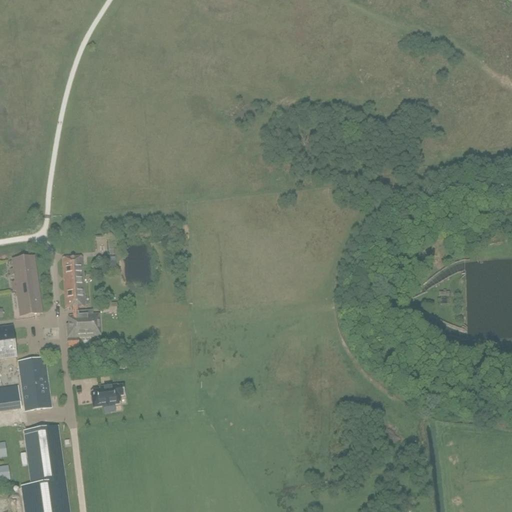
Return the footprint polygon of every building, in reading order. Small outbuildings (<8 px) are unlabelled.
[(43,315),(35,257),(11,260),(12,270),(9,270),(10,276),(13,276),(14,282),(11,282),(12,293),(16,292),(19,318),(43,315)] [(86,307),(83,258),(61,259),(64,309),(72,309),(73,316),(68,316),(68,325),(66,325),(67,348),(79,347),(78,339),(100,337),(99,314),(92,314),(92,311),(78,312),(78,308),(86,307)] [(105,309),(100,310),(101,314),(119,313),(119,308),(124,308),(124,303),(105,304),(105,309)] [(432,305),(423,303),(421,311),(430,313),(432,305)] [(7,329),(0,330),(0,360),(16,358),(14,345),(9,346),(7,329)] [(52,410),(45,358),(17,362),(24,414),(52,410)] [(99,391),(90,393),(92,409),(121,405),(119,397),(125,396),(123,386),(118,387),(117,385),(98,387),(99,391)] [(4,388),(0,388),(0,414),(20,412),(17,386),(4,388)] [(30,486),(21,487),(24,511),(68,511),(58,427),(23,431),(30,486)] [(0,443),(0,458),(8,457),(6,442),(0,443)] [(0,481),(11,481),(10,466),(0,467),(0,481)]
